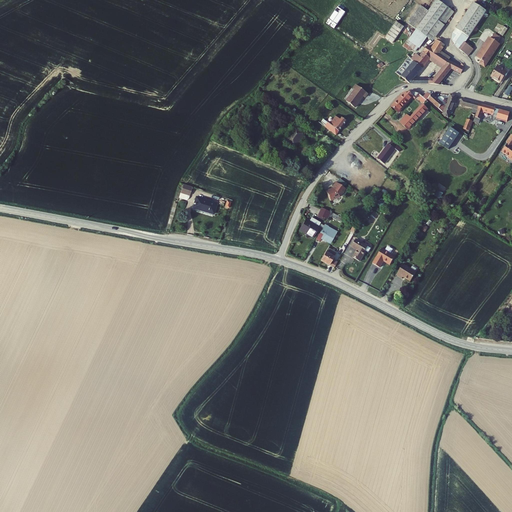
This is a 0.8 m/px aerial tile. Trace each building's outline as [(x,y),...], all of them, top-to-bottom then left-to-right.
[(417,29),(428,38),(431,40),(452,11),(438,0),(417,29)] [(339,6),(335,3),(323,20),(331,26),(344,9),(339,6)] [(459,39),(464,43),(479,19),(481,16),(469,8),(451,35),(451,40),(452,43),(454,45),(459,39)] [(396,20),(385,37),(393,42),(405,26),(396,20)] [(499,32),(503,35),(508,28),(503,25),(499,32)] [(409,40),(420,48),(428,38),(417,29),(409,40)] [(500,38),(494,34),(491,38),(497,43),(500,38)] [(491,38),(490,37),(477,57),(482,61),(480,64),(485,67),(500,44),(497,43),(491,38)] [(459,39),(454,45),(463,52),(468,45),(464,43),(459,39)] [(414,62),(402,77),(401,78),(410,85),(422,85),(423,80),(414,79),(429,60),(442,68),(434,80),(431,85),(439,86),(451,69),(462,75),(465,69),(462,67),(464,63),(458,60),(456,62),(456,63),(453,62),(444,56),(445,54),(441,51),(446,45),(438,40),(432,48),(429,46),(419,58),(415,63),(414,62)] [(417,53),(420,48),(409,40),(405,45),(411,49),(412,49),(417,53)] [(473,49),(468,45),(463,52),(468,55),(473,49)] [(496,66),(494,70),(503,77),(506,72),(496,66)] [(494,70),(490,76),(500,82),(503,77),(494,70)] [(368,94),(357,85),(354,90),(355,91),(347,102),(355,108),(364,97),(365,98),(368,94)] [(393,108),(399,113),(413,97),(416,98),(419,94),(413,92),(410,92),(407,95),(405,94),(393,108)] [(427,93),(424,98),(427,101),(429,100),(442,112),(447,102),(444,100),(442,103),(433,95),(427,93)] [(424,98),(421,95),(419,94),(416,98),(423,105),(427,101),(424,98)] [(451,95),(442,116),(448,118),(457,98),(451,95)] [(471,110),(462,131),(469,133),(478,110),(480,105),(462,100),(460,107),(471,110)] [(240,105),(235,113),(238,115),(243,106),(240,105)] [(403,125),(410,131),(417,123),(429,110),(423,105),(411,118),(410,117),(404,123),(403,125)] [(495,109),(480,105),(478,110),(475,121),(476,121),(481,122),(481,123),(484,113),(493,116),(495,109)] [(499,109),(497,118),(508,121),(510,112),(499,109)] [(321,118),(317,123),(336,136),(346,122),(341,117),(339,120),(335,116),(329,124),(321,118)] [(450,149),(460,133),(450,126),(440,142),(450,149)] [(299,130),(288,144),(297,151),(308,136),(299,130)] [(507,158),(511,161),(511,135),(506,142),(508,143),(501,153),(508,157),(507,158)] [(376,157),(384,164),(395,149),(394,149),(397,145),(391,140),(388,143),(387,143),(376,157)] [(328,188),(324,190),(328,200),(337,196),(343,188),(334,181),(329,189),(328,188)] [(192,189),(183,187),(181,196),(190,198),(192,189)] [(440,198),(444,193),(437,188),(433,193),(440,198)] [(369,208),(372,204),(361,197),(359,200),(369,208)] [(197,199),(194,209),(214,215),(217,204),(197,199)] [(320,217),(324,219),(328,211),(323,209),(320,217)] [(299,233),(311,239),(312,240),(320,225),(311,220),(308,224),(305,222),(299,233)] [(359,226),(350,222),(349,225),(354,227),(351,230),(355,233),(359,226)] [(321,239),(330,244),(335,237),(337,234),(329,229),(329,228),(325,226),(316,240),(320,242),(321,239)] [(83,236),(77,233),(73,244),(75,245),(73,251),(76,253),(83,236)] [(353,258),(360,261),(366,251),(365,251),(367,246),(356,240),(352,247),(358,250),(353,258)] [(328,249),(326,253),(320,262),(329,267),(332,261),(336,254),(328,249)] [(394,259),(381,251),(372,266),(379,270),(383,264),(389,268),(394,259)] [(406,278),(413,282),(418,274),(405,265),(398,276),(404,280),(406,278)]
